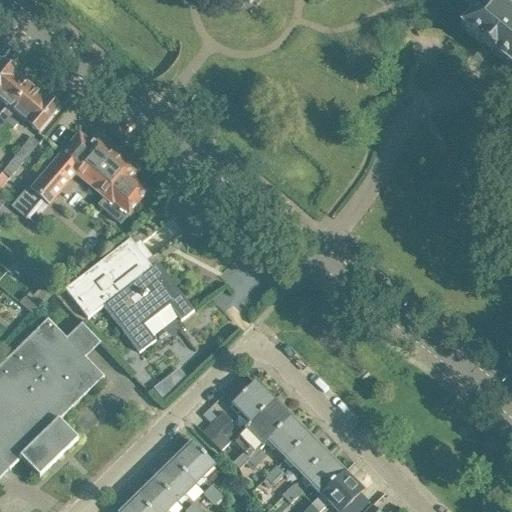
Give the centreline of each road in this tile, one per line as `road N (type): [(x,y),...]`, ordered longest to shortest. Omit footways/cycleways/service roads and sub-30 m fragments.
road 1 (secondary): [(316,252),(0,4)]
road 2 (unclassified): [(316,252),(388,167),(413,113),(462,87),(482,86),(511,105)]
road 3 (residential): [(84,511),(251,337),(277,360)]
road 4 (secondary): [(511,409),(316,252)]
road 5 (residential): [(426,511),(277,360)]
